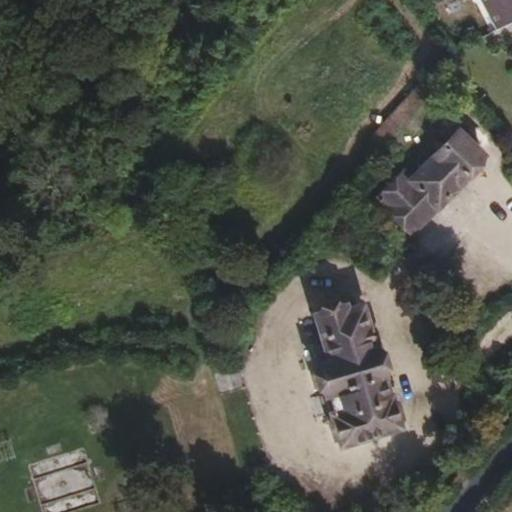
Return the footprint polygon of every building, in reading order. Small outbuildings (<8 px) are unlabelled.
[(481,0),(496,29),(511,19),(511,16),(502,0),(481,0)] [(511,0),(502,0),(511,16),(511,0)] [(444,81),(454,69),(445,60),(435,71),(444,81)] [(380,147),(444,81),(435,71),(372,138),(380,147)] [(398,166),(372,196),(408,231),(460,176),(456,172),(480,148),(455,124),(408,175),(398,166)] [(346,303),(318,311),(331,356),(318,359),(340,441),(400,424),(366,304),(348,310),(346,303)]
